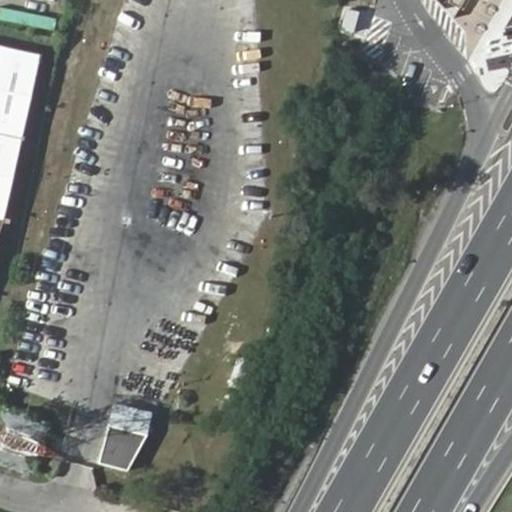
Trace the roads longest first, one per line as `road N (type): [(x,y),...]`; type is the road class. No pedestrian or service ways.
road 1 (motorway): [(511,220),(344,511)]
road 2 (motorway): [(426,511),(511,361)]
